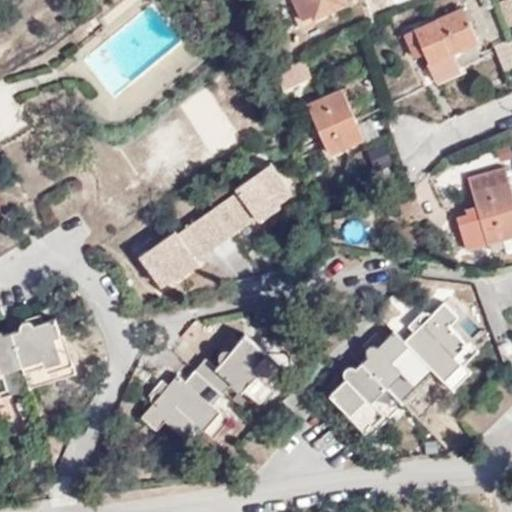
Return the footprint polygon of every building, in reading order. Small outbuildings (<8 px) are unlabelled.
[(294,0),(304,21),(347,0),(294,0)] [(511,23),(511,0),(503,0),(500,1),(508,25),(511,23)] [(479,38),(466,7),(437,18),(438,23),(418,31),(416,27),(406,31),(415,52),(426,49),(429,57),(427,59),(434,77),(459,67),(452,49),(479,38)] [(511,63),(511,40),(509,34),(492,42),(502,66),(511,63)] [(275,67),(280,82),(303,72),(296,57),(275,67)] [(365,135),(345,85),(309,100),(330,150),(365,135)] [(207,200),(211,206),(232,238),(258,219),(251,209),(272,195),(279,204),(293,195),(273,165),(264,171),(259,168),(254,168),(251,171),(249,175),(250,181),(236,190),(233,184),(207,200)] [(490,243),(511,236),(511,182),(508,168),(470,178),(490,243)] [(281,208),(279,204),(272,195),(251,209),(258,219),(260,222),(281,208)] [(211,206),(200,214),(220,245),(232,238),(211,206)] [(155,237),(146,244),(146,249),(138,255),(158,286),(172,276),(165,266),(188,252),(195,261),(220,245),(200,214),(161,240),(157,237),(155,237)] [(0,225),(0,244),(5,253),(19,246),(5,222),(0,225)] [(146,243),(146,244),(155,237),(152,236),(148,238),(146,243)] [(165,266),(172,276),(174,279),(197,265),(195,261),(188,252),(165,266)] [(425,357),(430,361),(435,367),(467,336),(449,318),(457,309),(442,295),(431,306),(426,304),(423,305),(420,308),(419,310),(419,314),(421,316),(425,321),(419,327),(415,322),(403,334),(425,357)] [(42,318),(46,316),(44,307),(24,312),(25,314),(33,315),(38,324),(44,322),(42,318)] [(45,351),(48,359),(49,363),(70,356),(58,312),(46,316),(42,318),(44,322),(38,324),(33,315),(25,314),(21,318),(21,324),(13,327),(22,358),(45,351)] [(421,316),(415,322),(419,327),(425,321),(421,316)] [(3,365),(22,358),(13,327),(6,329),(1,325),(0,324),(0,378),(6,376),(3,365)] [(360,357),(384,381),(399,366),(408,375),(425,357),(403,334),(393,324),(382,335),(386,338),(381,343),(378,340),(372,338),(367,339),(366,341),(366,345),(367,350),(360,357)] [(208,358),(198,369),(227,393),(237,381),(247,389),(260,373),(273,383),(288,365),(248,332),(237,344),(242,347),(237,353),(232,350),(228,349),(224,351),(222,354),(221,357),(223,361),(219,366),(208,358)] [(435,367),(452,383),(472,364),(464,356),(476,345),(467,336),(435,367)] [(237,344),(232,350),(237,353),(242,347),(237,344)] [(22,358),(25,365),(48,359),(45,351),(22,358)] [(369,396),(384,381),(360,357),(354,363),(349,362),(345,362),(342,366),(343,370),(344,373),(348,376),(343,382),(339,378),(328,389),(360,421),(378,404),(369,396)] [(425,357),(408,375),(412,379),(430,361),(425,357)] [(511,391),(511,378),(500,366),(489,376),(508,396),(511,391)] [(227,393),(198,369),(189,381),(181,375),(171,387),(175,391),(170,396),(167,393),(162,390),(157,391),(155,395),(154,399),(154,401),(157,405),(147,418),(163,432),(171,422),(189,438),(202,423),(217,404),(227,393)] [(260,373),(247,389),(260,400),(273,383),(260,373)] [(348,376),(344,373),(339,378),(343,382),(348,376)] [(0,385),(8,383),(6,376),(0,378),(0,385)] [(479,387),(498,405),(508,396),(489,376),(479,387)] [(175,391),(171,387),(167,393),(170,396),(175,391)] [(467,398),(486,416),(498,405),(479,387),(467,398)] [(467,398),(456,409),(475,427),(486,416),(467,398)] [(235,419),(217,404),(202,423),(212,431),(219,438),(235,419)] [(383,409),(378,404),(360,421),(364,426),(383,409)] [(286,441),(296,429),(276,412),(265,424),(286,441)] [(212,431),(202,423),(189,438),(188,440),(197,448),(212,431)] [(256,435),(276,452),(286,441),(265,424),(256,435)] [(246,446),(266,463),(276,452),(256,435),(246,446)]
